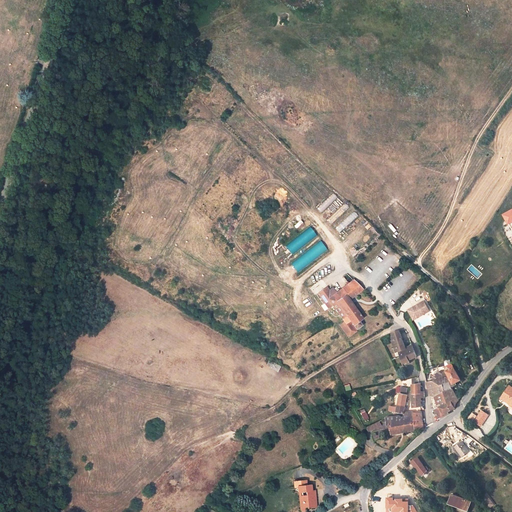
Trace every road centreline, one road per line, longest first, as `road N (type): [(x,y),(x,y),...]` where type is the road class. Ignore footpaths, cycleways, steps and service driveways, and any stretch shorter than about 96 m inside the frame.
road 1 (track): [(362,346),(266,402),(182,388),(62,353)]
road 2 (track): [(0,209),(70,0)]
road 3 (track): [(511,88),(473,145),(419,267)]
road 4 (track): [(385,236),(466,309),(485,371)]
